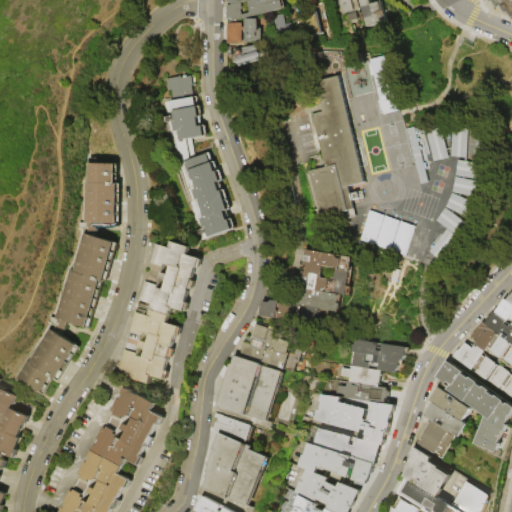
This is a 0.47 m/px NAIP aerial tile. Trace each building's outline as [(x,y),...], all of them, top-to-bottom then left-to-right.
[(254,0),(284,0),(285,1),(287,1),(289,10),(235,23),(234,20),(230,21),(228,14),(230,13),(228,7),(233,5),(244,3),(245,10),(244,11),(245,16),(253,14),(250,1),(254,0)] [(371,0),(373,5),(363,8),(363,9),(343,15),(339,0),(371,0)] [(489,0),(511,0),(502,7),(498,9),(494,2),(492,3),(489,0)] [(511,16),(509,13),(507,15),(502,7),(511,0),(511,16)] [(383,2),(389,23),(369,29),(367,21),(362,22),(360,15),(365,14),(363,9),(363,8),(373,5),(383,2)] [(285,16),(287,26),(293,25),(293,24),(309,21),(309,22),(312,21),(314,30),(314,29),(315,33),(311,34),(312,36),(295,39),(295,41),(279,44),(276,29),(277,29),(275,18),(285,16)] [(248,21),(259,21),(259,35),(264,35),(264,43),(248,43),(248,21)] [(230,24),(244,24),(245,45),(230,45),(230,24)] [(329,38),(326,28),(331,26),(334,36),(329,38)] [(237,51),(259,46),(263,63),(241,68),(237,51)] [(369,59),(381,114),(398,111),(386,55),(369,59)] [(341,75),(367,184),(350,188),(352,195),(364,192),(366,199),(354,202),(357,219),(338,223),(336,215),(322,219),(311,172),(327,169),(314,116),(326,113),(319,81),(341,75)] [(174,99),(173,90),(169,91),(167,80),(183,77),(183,80),(196,77),(198,86),(194,87),(196,95),(187,97),(187,100),(199,98),(201,109),(202,108),(204,118),(203,118),(205,128),(209,127),(211,137),(176,143),(172,124),(172,123),(166,124),(165,119),(176,117),(175,113),(173,113),(171,103),(175,102),(174,99)] [(387,122),(402,119),(410,149),(394,153),(387,122)] [(456,127),(472,128),(471,159),(455,158),(456,127)] [(410,130),(418,129),(419,133),(421,133),(421,136),(420,136),(420,140),(422,139),(423,143),(421,143),(422,147),(424,147),(425,151),(423,151),(426,164),(428,164),(429,170),(428,170),(431,184),(423,186),(410,130)] [(429,132),(444,129),(452,159),(437,162),(429,132)] [(395,155),(410,150),(419,180),(403,184),(395,155)] [(211,239),(208,230),(207,230),(203,220),(207,218),(201,200),(198,201),(194,191),(198,189),(195,181),(194,181),(190,170),(216,161),(221,172),(222,172),(225,180),(221,182),(224,192),(226,191),(233,209),(229,211),(233,221),(234,220),(238,229),(211,239)] [(461,162),(486,165),(484,181),(459,177),(461,162)] [(92,164),(121,165),(121,184),(123,184),(122,226),(101,225),(101,233),(92,232),(92,230),(90,230),(90,225),(88,224),(89,184),(91,184),(92,164)] [(458,179),(483,184),(480,199),(455,194),(458,179)] [(456,195),(479,205),(473,220),(449,209),(456,195)] [(463,239),(439,222),(449,209),(472,226),(463,239)] [(368,214),(383,219),(374,246),(359,241),(368,214)] [(444,262),(433,253),(450,231),(462,240),(444,262)] [(383,233),(412,242),(408,257),(378,248),(383,233)] [(87,234),(121,244),(109,283),(106,282),(91,330),(58,320),(73,272),(76,273),(87,234)] [(188,313),(174,310),(173,313),(150,307),(151,304),(142,302),(147,282),(162,286),(166,267),(154,264),(159,246),(171,249),(172,243),(192,248),(190,257),(204,260),(202,270),(197,269),(194,282),(197,282),(195,291),(191,290),(188,304),(190,304),(188,313)] [(308,250),(354,258),(353,268),(355,269),(352,288),(354,288),(353,298),(343,296),(302,289),(304,272),(307,272),(308,267),(305,267),(308,250)] [(343,296),(342,305),(343,305),(342,313),(325,310),(301,306),(299,306),(302,289),(343,296)] [(511,302),(511,322),(511,321),(499,313),(508,300),(511,302)] [(280,320),(263,318),(264,310),(263,309),(264,304),(265,304),(266,303),(273,304),(276,301),(283,302),(280,320)] [(293,307),(298,305),(301,308),(301,306),(325,310),(322,328),(298,324),(299,316),(295,317),(292,313),(293,307)] [(173,313),(171,325),(184,328),(182,338),(177,337),(174,350),(176,351),(174,359),(171,358),(167,373),(170,374),(168,382),(154,378),(152,385),(132,380),(134,374),(123,371),(128,350),(141,354),(146,335),(134,332),(139,313),(148,316),(148,314),(140,312),(142,306),(150,307),(173,313)] [(511,340),(504,336),(490,326),(498,313),(499,313),(511,321),(508,325),(511,327),(511,340)] [(511,365),(505,361),(506,360),(504,358),(503,359),(493,352),(494,351),(491,349),(488,353),(478,346),(481,342),(474,338),(485,323),(490,326),(504,336),(511,340),(511,365)] [(292,355),(293,355),(288,371),(243,356),(247,343),(252,345),(253,342),(258,325),(296,337),(294,343),(295,344),(292,355)] [(53,330),(82,348),(61,382),(56,379),(46,396),(20,381),(31,362),(33,364),(53,330)] [(359,340),(381,344),(380,352),(384,352),(385,344),(413,349),(412,355),(410,355),(409,362),(406,362),(406,367),(402,367),(402,372),(399,372),(399,374),(385,372),(382,371),(382,368),(372,366),(372,370),(355,367),(357,354),(355,353),(356,345),(359,346),(359,340)] [(511,397),(503,391),(490,382),(477,373),(456,358),(460,351),(462,352),(468,344),(476,349),(478,346),(488,353),(485,357),(488,359),(489,357),(499,365),(498,366),(500,367),(501,366),(511,374),(511,375),(511,397)] [(239,356),(265,365),(265,367),(288,374),(272,423),(275,424),(272,432),(255,426),(224,416),(226,411),(219,409),(234,364),(236,365),(239,356)] [(451,362),(467,373),(465,375),(472,380),(473,378),(481,384),(480,385),(485,389),(487,387),(492,391),(491,393),(499,398),(500,397),(507,402),(506,403),(510,406),(511,405),(511,420),(510,426),(511,427),(509,433),(507,432),(502,445),(503,446),(500,454),(477,445),(488,417),(450,391),(451,389),(446,386),(447,383),(440,378),(451,362)] [(385,372),(382,388),(380,388),(351,383),(352,379),(343,377),(344,369),(353,371),(354,367),(355,367),(372,370),(382,371),(385,372)] [(0,511),(0,439),(2,435),(0,434),(0,382),(2,383),(0,388),(21,397),(16,410),(32,417),(29,426),(27,425),(22,438),(25,440),(17,458),(9,455),(7,461),(10,462),(6,471),(5,470),(0,481),(0,490),(10,495),(5,507),(6,507),(4,511),(0,511)] [(380,388),(378,405),(374,404),(347,400),(347,396),(338,395),(340,387),(348,388),(349,383),(351,383),(380,388)] [(127,389),(158,405),(154,412),(168,419),(163,427),(160,425),(153,437),(157,439),(153,447),(149,445),(143,458),(147,460),(143,468),(129,460),(125,468),(94,452),(98,445),(98,446),(100,446),(102,441),(101,440),(107,429),(109,430),(111,428),(121,433),(127,421),(117,416),(118,414),(115,412),(122,400),(124,401),(126,396),(124,395),(127,389)] [(433,402),(441,389),(474,409),(466,422),(435,403),(433,402)] [(317,421),(324,396),(343,399),(342,403),(372,411),(374,404),(378,405),(398,406),(396,416),(394,416),(392,423),(394,424),(392,430),(389,430),(387,440),(317,421)] [(471,425),(462,439),(459,436),(434,422),(427,417),(435,403),(466,422),(471,425)] [(255,426),(254,428),(257,429),(252,444),(223,435),(216,433),(217,432),(215,431),(218,423),(219,423),(221,420),(216,418),(218,414),(224,416),(255,426)] [(459,436),(445,460),(431,451),(420,445),(424,439),(421,437),(430,423),(433,424),(434,422),(459,436)] [(321,429),(354,438),(352,445),(357,446),(359,439),(383,445),(378,464),(355,458),(356,454),(347,452),(346,455),(316,448),(321,429)] [(251,507),(249,510),(206,491),(211,479),(210,478),(212,473),(211,472),(213,467),(212,466),(218,451),(217,451),(223,435),(254,448),(253,451),(271,458),(251,507)] [(431,451),(429,455),(435,459),(433,462),(457,476),(442,500),(437,497),(413,482),(407,478),(412,470),(410,469),(417,457),(414,455),(420,445),(431,451)] [(378,464),(378,466),(377,465),(373,481),(371,480),(370,485),(355,482),(356,480),(342,476),(342,474),(320,468),(319,474),(309,470),(302,468),(304,456),(308,457),(311,446),(316,448),(346,455),(355,458),(378,464)] [(125,468),(121,476),(135,483),(131,490),(127,488),(121,499),(120,498),(119,500),(123,502),(119,510),(115,508),(114,510),(115,511),(114,511),(63,511),(65,508),(67,509),(69,504),(68,503),(74,492),(77,493),(78,491),(86,495),(85,498),(87,499),(96,481),(93,480),(92,483),(84,478),(85,477),(82,475),(89,463),(90,464),(93,459),(91,458),(94,452),(125,468)] [(297,494),(309,470),(319,474),(331,479),(329,484),(340,488),(342,483),(364,491),(353,511),(334,511),(330,510),(332,506),(320,500),(318,504),(297,494)] [(437,497),(442,500),(462,511),(435,511),(428,507),(421,503),(420,505),(405,496),(413,482),(437,497)] [(468,511),(457,505),(471,483),(494,498),(488,511),(468,511)] [(334,511),(289,511),(290,511),(289,511),(293,502),(292,501),(296,493),(297,494),(318,504),(321,506),(320,509),(328,511),(329,510),(330,510),(334,511)] [(401,511),(396,509),(402,499),(400,498),(402,494),(405,496),(420,505),(431,511),(401,511)] [(205,497),(225,507),(222,511),(227,511),(229,509),(234,511),(199,511),(198,511),(205,497)]
